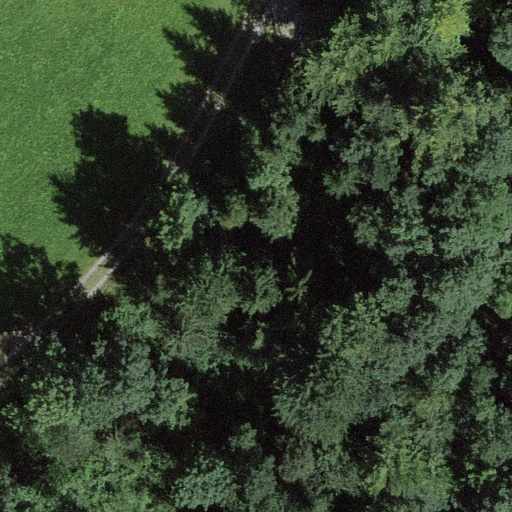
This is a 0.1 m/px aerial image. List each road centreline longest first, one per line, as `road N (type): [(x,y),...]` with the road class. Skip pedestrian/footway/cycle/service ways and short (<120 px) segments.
road 1 (track): [(0,387),(102,288),(230,78),(267,0)]
road 2 (track): [(511,103),(433,100),(332,64),(283,0)]
